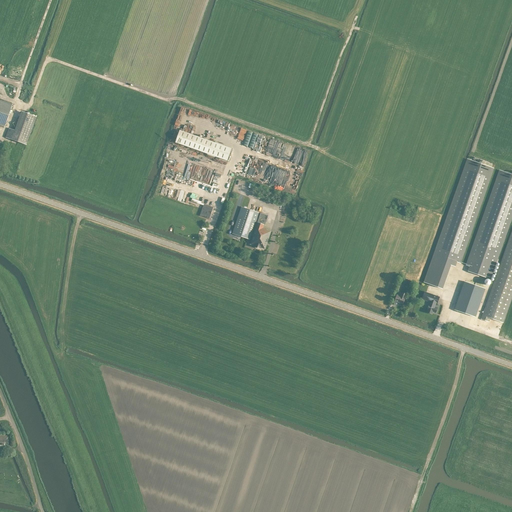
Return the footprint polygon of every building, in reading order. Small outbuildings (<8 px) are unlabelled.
[(0,125),(4,126),(12,103),(0,99),(0,125)] [(5,136),(26,144),(36,116),(21,111),(15,129),(9,127),(5,136)] [(175,142),(227,160),(231,148),(179,130),(175,142)] [(425,285),(442,291),(453,258),(462,261),(494,166),(469,157),(425,285)] [(476,265),(474,270),(491,276),(511,215),(511,171),(500,168),(467,263),(476,265)] [(200,215),(210,218),(213,207),(203,204),(200,215)] [(260,248),(261,247),(265,249),(271,231),(267,229),(263,228),(264,225),(265,225),(268,215),(241,206),(232,233),(250,239),(250,238),(252,239),(250,244),(255,245),(254,246),(260,248)] [(489,321),(490,318),(503,322),(511,296),(511,229),(481,319),(489,321)] [(454,309),(475,317),(485,288),(464,281),(460,294),(454,309)] [(437,304),(440,296),(424,291),(421,299),(429,301),(427,309),(427,310),(427,312),(432,314),(433,311),(436,313),(439,304),(437,304)] [(394,301),(403,304),(407,294),(404,293),(401,292),(400,295),(397,294),(394,301)] [(81,333),(82,331),(81,330),(81,328),(80,327),(79,326),(78,325),(76,324),(75,323),(73,323),(72,324),(70,324),(69,325),(68,326),(67,327),(66,329),(66,330),(66,332),(66,334),(67,335),(67,336),(69,338),(70,338),(72,339),(73,339),(75,339),(76,339),(78,338),(79,337),(80,336),(81,335),(81,333)] [(0,444),(8,445),(9,436),(0,434),(0,444)]
